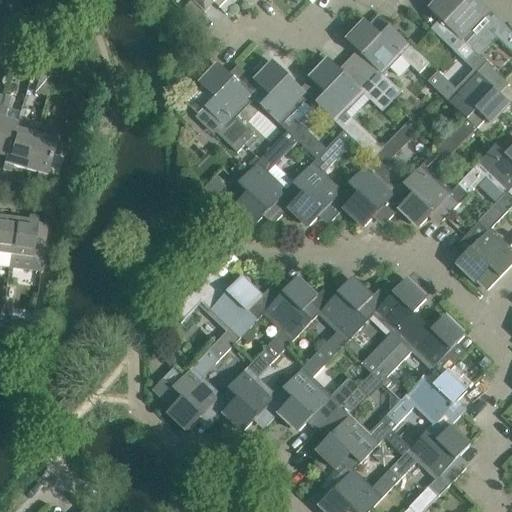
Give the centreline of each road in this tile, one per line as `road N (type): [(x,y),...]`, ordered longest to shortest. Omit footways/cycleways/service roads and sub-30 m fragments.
road 1 (residential): [(302,511),(260,471),(190,454),(135,407),(133,341),(230,246),(282,258),(402,253),(480,323)]
road 2 (residential): [(511,364),(479,402),(509,431),(470,481),(495,511)]
road 3 (residential): [(226,35),(299,30),(361,0)]
